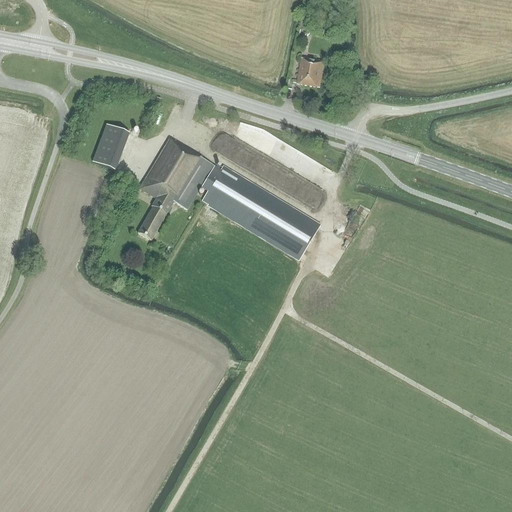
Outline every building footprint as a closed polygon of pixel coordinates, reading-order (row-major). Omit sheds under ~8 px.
[(311,20),(302,18),(300,30),(309,31),(311,20)] [(308,61),(301,60),(297,85),(319,89),(321,79),(319,79),(320,74),(322,74),(324,62),(308,59),(308,61)] [(114,172),(129,134),(106,126),(92,163),(114,172)] [(201,202),(276,247),(299,261),(320,226),(223,167),(220,171),(213,167),(176,144),(169,140),(139,190),(155,200),(151,207),(152,208),(137,234),(151,242),(173,204),(186,212),(200,188),(207,192),(201,202)] [(350,225),(358,209),(349,205),(341,221),(350,225)]
